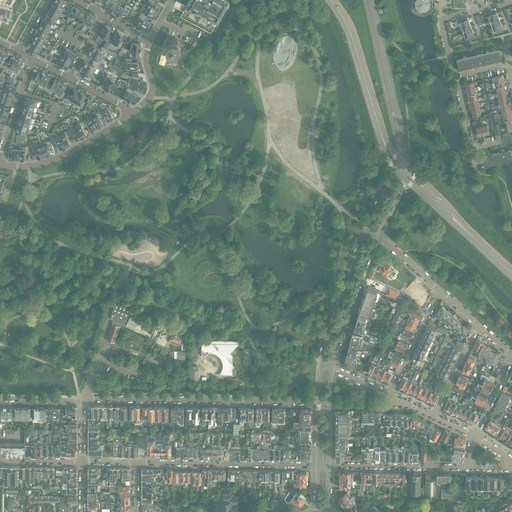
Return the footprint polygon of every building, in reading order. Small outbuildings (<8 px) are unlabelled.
[(0,0),(0,16),(2,13),(5,14),(5,15),(9,17),(11,13),(7,11),(8,9),(2,5),(4,0),(0,0)] [(67,3),(61,0),(55,0),(54,2),(64,8),(67,3)] [(114,3),(115,0),(108,0),(106,4),(111,7),(109,11),(115,14),(119,6),(114,3)] [(156,1),(154,0),(148,0),(148,1),(150,2),(147,7),(146,6),(157,13),(160,7),(154,3),(156,1)] [(228,0),(189,0),(186,6),(177,1),(174,7),(176,8),(183,12),(181,17),(211,33),(228,0)] [(432,7),(432,6),(433,5),(434,5),(434,3),(435,2),(435,1),(435,0),(412,0),(413,0),(413,1),(413,2),(414,3),(414,4),(415,5),(415,6),(416,6),(417,7),(417,8),(418,8),(419,8),(420,9),(421,9),(422,9),(423,10),(424,10),(425,10),(426,10),(426,9),(427,9),(428,9),(429,9),(430,8),(431,7),(432,7)] [(64,8),(54,2),(51,7),(61,13),(64,8)] [(115,14),(120,17),(122,13),(127,16),(131,8),(126,5),(124,9),(119,6),(115,14)] [(143,12),(142,11),(140,14),(146,18),(147,15),(154,19),(157,13),(146,6),(143,12)] [(61,13),(51,7),(48,12),(58,18),(61,13)] [(79,10),(74,7),(68,18),(73,20),(79,10)] [(79,10),(73,20),(78,23),(84,13),(84,12),(82,11),(82,12),(79,10),(80,10),(79,10)] [(487,16),(489,21),(498,18),(496,12),(496,11),(488,13),(488,16),(487,16),(487,17),(487,16)] [(58,18),(48,12),(45,17),(56,23),(58,18)] [(89,16),(84,13),(78,23),(83,26),(89,16)] [(139,18),(136,23),(142,27),(141,27),(144,28),(147,30),(151,23),(145,20),(146,18),(140,14),(138,17),(139,18)] [(89,28),(94,19),(89,16),(83,26),(84,26),(84,25),(89,28)] [(461,28),(469,24),(467,18),(459,20),(460,22),(459,23),(461,28)] [(489,21),(491,26),(500,23),(498,18),(489,21)] [(52,24),(43,19),(41,24),(51,30),(49,28),(52,24)] [(501,25),(500,23),(491,26),(494,31),(495,34),(502,32),(500,29),(503,28),(503,27),(502,24),(501,25)] [(41,24),(38,29),(37,28),(48,35),(51,30),(41,24)] [(463,33),(472,29),(469,24),(461,28),(463,33)] [(111,29),(105,25),(100,34),(106,38),(104,40),(107,42),(111,36),(108,35),(111,29)] [(36,32),(35,34),(46,39),(48,35),(37,28),(36,31),(36,32)] [(472,31),(472,29),(463,33),(465,38),(466,41),(473,39),(472,35),(474,34),(473,31),(472,31)] [(124,36),(117,32),(112,41),(118,44),(116,47),(120,49),(123,43),(120,42),(124,36)] [(35,36),(34,39),(43,44),(45,39),(45,40),(46,39),(35,34),(34,36),(35,36)] [(33,39),(31,41),(32,41),(31,43),(30,43),(41,49),(43,46),(42,45),(43,44),(34,39),(33,39)] [(168,44),(167,48),(168,51),(170,54),(174,55),(177,54),(179,53),(180,52),(180,51),(182,52),(183,49),(181,48),(180,44),(177,41),(174,40),(171,41),(168,44)] [(30,43),(29,46),(28,48),(37,54),(40,49),(41,49),(30,43)] [(140,44),(133,43),(132,53),(129,52),(128,56),(135,57),(136,54),(138,55),(140,44)] [(101,49),(95,46),(92,51),(101,56),(104,52),(106,53),(108,50),(102,47),(101,49)] [(75,54),(64,48),(61,53),(72,59),(75,54)] [(500,50),(485,54),(487,62),(493,61),(493,63),(496,62),(496,60),(502,59),(501,58),(500,50)] [(92,51),(89,57),(95,60),(93,62),(99,66),(101,63),(98,61),(101,56),(92,51)] [(72,59),(61,53),(59,58),(69,64),(69,63),(70,63),(71,62),(70,61),(72,59)] [(485,54),(471,57),(473,66),(479,64),(479,66),(482,66),(481,64),(487,62),(485,54)] [(12,71),(18,60),(12,57),(9,63),(6,61),(3,67),(6,69),(7,68),(12,71)] [(465,70),(468,69),(467,67),(473,66),(471,57),(456,60),(458,68),(458,69),(465,68),(465,70)] [(69,64),(59,58),(56,63),(66,69),(69,64)] [(133,59),(126,58),(125,62),(128,63),(127,69),(138,70),(139,63),(132,63),(133,59)] [(12,71),(12,70),(17,72),(16,74),(19,76),(22,70),(20,69),(23,62),(20,61),(21,60),(18,59),(18,60),(12,71)] [(86,62),(83,67),(92,72),(95,67),(98,69),(99,66),(93,62),(92,65),(86,62)] [(83,67),(80,73),(86,76),(84,78),(90,82),(92,78),(90,77),(92,72),(83,67)] [(39,84),(45,73),(42,71),(42,72),(39,71),(36,77),(33,76),(30,82),(33,84),(34,82),(39,84)] [(46,90),(49,84),(47,83),(50,77),(50,76),(48,75),(45,74),(45,73),(39,84),(39,85),(40,83),(45,86),(43,89),(46,90)] [(111,76),(108,74),(105,80),(108,82),(104,87),(110,91),(115,81),(110,78),(111,76)] [(139,77),(132,76),(131,79),(134,80),(133,86),(143,89),(144,82),(138,80),(139,77)] [(55,93),(61,82),(59,80),(58,81),(55,79),(52,85),(49,84),(46,90),(49,92),(50,90),(55,93)] [(55,93),(60,95),(59,97),(62,99),(66,93),(63,91),(66,85),(66,84),(64,83),(63,84),(61,82),(55,93)] [(2,89),(14,93),(16,88),(7,84),(5,90),(3,89),(2,89)] [(133,91),(127,88),(126,91),(128,92),(125,98),(134,103),(138,97),(132,94),(133,91)] [(12,99),(12,98),(13,98),(14,96),(13,96),(14,93),(2,89),(1,95),(12,99)] [(74,104),(80,93),(79,92),(80,91),(77,90),(77,91),(74,89),(71,95),(68,93),(65,99),(74,104)] [(80,93),(74,104),(82,109),(86,103),(83,101),(86,96),(80,93)] [(0,100),(10,104),(12,99),(1,95),(0,96),(0,100)] [(25,104),(36,107),(38,102),(26,98),(25,104)] [(0,111),(7,113),(9,108),(0,104),(0,111)] [(36,107),(25,104),(24,104),(25,104),(23,109),(33,112),(35,107),(36,108),(36,107)] [(99,112),(102,118),(105,116),(108,122),(114,118),(112,115),(113,114),(112,112),(111,113),(108,107),(102,110),(99,112)] [(33,112),(23,109),(21,114),(30,117),(32,112),(33,113),(33,112)] [(102,118),(99,112),(96,113),(97,116),(92,119),(91,117),(98,128),(103,125),(100,119),(102,118)] [(20,120),(31,124),(31,123),(29,123),(30,117),(21,114),(20,120)] [(82,122),(86,127),(88,126),(92,132),(98,128),(91,117),(86,120),(85,120),(82,122)] [(18,125),(29,129),(31,124),(20,120),(19,121),(18,120),(18,122),(19,122),(18,125)] [(80,124),(75,127),(82,139),(85,137),(84,136),(87,135),(83,129),(86,127),(82,122),(79,123),(80,124)] [(29,129),(18,125),(16,131),(25,134),(27,129),(29,129)] [(75,127),(70,130),(70,129),(67,131),(70,137),(73,135),(76,141),(77,141),(77,142),(79,140),(81,138),(82,139),(75,127)] [(65,134),(60,136),(66,148),(66,147),(68,146),(69,146),(71,145),(71,144),(68,138),(70,137),(67,131),(64,132),(65,134)] [(66,148),(60,136),(55,139),(54,137),(51,139),(54,145),(57,144),(60,150),(62,149),(63,150),(66,148)] [(40,143),(44,156),(44,157),(47,156),(47,155),(50,154),(49,148),(52,147),(50,141),(40,143)] [(44,156),(40,143),(31,146),(33,153),(36,152),(37,158),(44,156)] [(18,160),(19,160),(19,147),(19,149),(13,149),(13,146),(9,146),(9,153),(12,153),(12,160),(15,160),(15,161),(18,161),(18,160)] [(19,147),(19,160),(25,160),(26,153),(29,153),(29,147),(25,146),(25,147),(19,147)] [(504,151),(504,149),(501,150),(502,152),(496,153),(498,162),(511,158),(511,155),(510,150),(504,151)] [(484,165),(498,162),(496,153),(490,154),(490,152),(487,153),(488,155),(482,157),(484,165)] [(380,265),(378,267),(378,268),(388,277),(389,277),(391,274),(393,276),(396,272),(390,266),(391,266),(390,265),(389,263),(388,263),(387,263),(385,261),(381,265),(380,265)] [(410,287),(405,292),(408,295),(410,293),(416,298),(424,289),(420,285),(419,286),(418,285),(413,289),(410,287)] [(389,288),(386,295),(396,299),(399,293),(389,288)] [(366,292),(365,296),(370,298),(370,300),(374,301),(377,293),(367,289),(367,290),(366,292)] [(424,289),(416,298),(421,303),(419,305),(421,307),(426,302),(425,300),(427,298),(426,298),(429,295),(426,292),(427,291),(424,289)] [(372,309),(374,301),(370,300),(370,298),(365,296),(362,304),(367,306),(367,307),(372,309)] [(397,319),(398,317),(400,313),(401,311),(403,307),(405,304),(401,302),(391,323),(395,324),(397,319)] [(130,310),(115,304),(109,319),(124,325),(130,310)] [(371,310),(372,309),(367,307),(367,306),(362,304),(360,309),(359,312),(359,313),(372,317),(373,313),(373,312),(373,311),(372,311),(371,310)] [(441,319),(448,311),(447,312),(442,307),(435,314),(441,319)] [(409,317),(408,319),(417,324),(419,320),(408,315),(406,314),(403,312),(401,311),(400,313),(405,315),(405,316),(408,317),(408,316),(409,317)] [(408,315),(419,320),(421,316),(411,311),(408,315)] [(453,316),(448,311),(441,319),(446,323),(453,316)] [(372,317),(359,313),(357,319),(370,322),(372,317)] [(145,336),(146,335),(155,339),(159,329),(154,326),(151,334),(147,332),(150,325),(131,316),(126,327),(145,336)] [(453,316),(446,323),(451,328),(458,321),(453,316)] [(415,328),(417,324),(408,319),(407,322),(406,321),(398,317),(397,319),(399,320),(403,322),(415,328)] [(357,319),(356,324),(365,327),(366,324),(370,324),(370,322),(357,319)] [(456,333),(463,325),(458,321),(451,328),(456,333)] [(404,328),(413,332),(415,328),(403,322),(402,324),(404,325),(404,324),(405,325),(404,328)] [(120,326),(112,324),(107,340),(115,342),(120,326)] [(356,324),(354,330),(366,333),(367,330),(368,330),(368,328),(365,327),(356,324)] [(463,325),(456,333),(461,338),(468,330),(463,326),(463,325)] [(427,327),(425,332),(434,336),(437,331),(427,327)] [(400,333),(411,338),(413,333),(402,328),(401,330),(402,330),(400,333)] [(173,331),(172,332),(169,340),(180,344),(181,344),(181,351),(178,351),(174,351),(174,359),(177,359),(177,360),(185,360),(185,351),(182,351),(183,341),(182,340),(184,336),(173,331)] [(353,335),(351,339),(364,342),(364,339),(371,341),(371,340),(372,341),(374,340),(375,337),(370,335),(369,336),(353,332),(353,334),(353,335)] [(422,337),(432,341),(434,336),(425,332),(422,337)] [(397,337),(408,342),(411,338),(400,333),(399,336),(398,335),(397,337)] [(420,341),(429,346),(432,341),(422,337),(420,341)] [(388,340),(406,348),(408,344),(398,339),(397,342),(389,338),(388,340)] [(363,345),(364,342),(351,339),(350,342),(350,345),(366,349),(367,346),(363,345)] [(394,348),(403,353),(406,348),(388,340),(387,342),(395,346),(394,348)] [(483,342),(477,340),(471,350),(475,352),(476,349),(479,350),(482,343),(483,342)] [(239,341),(209,341),(209,344),(202,344),(201,357),(202,357),(202,352),(208,352),(208,353),(211,353),(212,353),(214,354),(216,355),(218,356),(219,357),(220,358),(221,360),(222,362),(222,364),(223,364),(223,366),(222,367),(222,369),(221,371),(220,373),(219,374),(219,375),(232,375),(232,369),(234,367),(232,365),(233,356),(229,352),(231,351),(232,351),(233,350),(233,349),(237,344),(241,345),(241,344),(239,344),(239,341)] [(418,346),(427,351),(429,346),(420,341),(418,346)] [(482,343),(479,350),(478,352),(481,353),(478,358),(480,359),(486,346),(484,345),(485,344),(482,343)] [(452,345),(449,350),(459,354),(461,349),(452,345)] [(348,349),(347,353),(359,356),(361,350),(349,346),(348,349)] [(415,351),(425,356),(427,351),(418,346),(415,351)] [(480,359),(479,361),(481,362),(484,355),(487,357),(490,349),(491,348),(490,348),(490,347),(489,346),(488,347),(486,346),(480,359)] [(382,350),(389,354),(400,359),(403,354),(395,350),(393,353),(383,348),(382,350)] [(492,350),(490,349),(487,357),(485,360),(488,361),(486,365),(485,368),(487,368),(494,353),(493,352),(491,351),(492,350)] [(456,359),(459,354),(449,350),(447,354),(456,359)] [(413,356),(422,361),(425,356),(415,351),(413,356)] [(346,358),(346,359),(345,361),(355,366),(359,367),(360,362),(360,361),(358,360),(359,356),(347,353),(346,358)] [(495,364),(498,358),(499,355),(499,354),(497,354),(494,353),(487,368),(486,370),(487,371),(488,369),(489,369),(492,363),(495,364)] [(398,363),(400,359),(389,354),(388,356),(391,357),(390,360),(398,363)] [(444,359),(454,364),(456,359),(447,354),(444,359)] [(422,361),(413,356),(411,361),(413,362),(411,366),(420,370),(424,361),(422,361)] [(468,357),(466,362),(475,366),(476,367),(479,362),(474,360),(468,357)] [(500,359),(498,358),(495,364),(493,368),(495,369),(495,370),(495,371),(496,371),(497,371),(498,371),(499,371),(503,361),(503,360),(502,360),(501,359),(501,360),(500,359)] [(442,364),(451,369),(454,364),(444,359),(442,364)] [(372,374),(377,363),(372,361),(370,366),(367,372),(372,374)] [(475,366),(466,362),(463,367),(471,371),(477,374),(479,369),(478,368),(476,371),(473,369),(475,366)] [(377,363),(372,374),(378,377),(383,366),(377,363)] [(442,364),(440,369),(449,374),(451,369),(442,364)] [(196,371),(196,366),(192,366),(191,371),(190,371),(190,381),(199,381),(199,371),(196,371)] [(383,379),(388,369),(383,366),(378,377),(383,379)] [(469,373),(471,371),(463,367),(461,372),(471,377),(472,375),(469,373)] [(394,372),(388,369),(383,379),(388,382),(390,381),(394,372)] [(447,379),(449,374),(440,369),(436,378),(442,381),(444,377),(447,379)] [(485,379),(483,382),(491,386),(494,380),(495,378),(480,371),(479,373),(482,375),(481,377),(485,379)] [(460,375),(459,375),(457,379),(467,384),(470,378),(460,374),(460,375)] [(399,387),(404,389),(408,380),(406,380),(407,378),(403,376),(399,385),(399,387)] [(416,376),(413,383),(409,392),(414,394),(418,385),(415,384),(416,382),(418,377),(416,376)] [(409,392),(413,383),(411,382),(412,380),(409,379),(408,380),(404,389),(409,392)] [(467,384),(457,379),(455,383),(456,383),(455,385),(464,390),(467,384)] [(421,380),(418,385),(414,394),(419,396),(423,388),(420,386),(423,381),(421,380)] [(426,382),(423,388),(419,396),(424,398),(429,388),(426,387),(427,385),(428,383),(426,382)] [(474,385),(489,392),(491,386),(483,382),(482,385),(476,382),(474,385)] [(478,392),(477,395),(485,399),(488,393),(476,387),(475,391),(478,392)] [(424,399),(429,401),(434,391),(429,388),(424,398),(424,399)] [(433,403),(435,402),(440,393),(434,391),(429,401),(433,403)] [(502,392),(500,397),(511,403),(511,400),(509,399),(511,396),(502,392)] [(452,399),(449,397),(444,407),(445,409),(449,411),(454,400),(456,396),(454,395),(452,399)] [(467,398),(459,415),(464,418),(469,407),(466,406),(470,399),(471,399),(472,397),(468,395),(467,398)] [(483,405),(485,399),(477,395),(476,398),(472,396),(472,397),(471,399),(483,405)] [(459,402),(454,413),(459,415),(467,398),(466,397),(462,404),(459,402)] [(511,403),(500,397),(497,402),(506,406),(507,403),(511,405),(511,403)] [(454,400),(449,411),(454,413),(459,402),(454,400)] [(469,407),(464,418),(469,420),(474,409),(471,408),(472,406),(471,406),(474,402),(472,401),(469,407)] [(497,402),(495,407),(500,410),(503,411),(506,413),(509,414),(510,412),(505,409),(506,406),(497,402)] [(72,419),(76,419),(76,406),(72,406),(72,408),(65,408),(65,409),(63,409),(63,412),(65,412),(65,415),(72,415),(72,419)] [(0,418),(6,419),(6,420),(11,420),(11,419),(12,415),(12,407),(7,407),(1,407),(0,414),(0,413),(0,418)] [(13,415),(12,415),(11,419),(20,419),(20,408),(16,408),(16,407),(13,407),(13,415)] [(26,408),(20,408),(20,419),(31,419),(31,408),(26,408)] [(229,408),(225,408),(225,419),(230,419),(230,418),(236,418),(236,408),(232,408),(229,408)] [(479,412),(474,409),(469,420),(473,422),(474,422),(475,422),(479,412)] [(499,423),(506,413),(503,411),(499,417),(491,431),(493,433),(493,434),(494,434),(495,434),(496,435),(502,425),(499,423)] [(411,425),(418,428),(421,421),(417,419),(412,417),(411,416),(411,425)] [(488,430),(491,431),(499,417),(498,416),(495,421),(491,418),(487,426),(486,426),(486,427),(485,428),(486,429),(487,430),(488,430)] [(301,426),(311,426),(311,417),(300,417),(300,421),(294,421),(294,425),(300,425),(300,424),(301,424),(301,426)] [(421,421),(418,428),(426,432),(430,425),(426,423),(421,421)] [(429,436),(431,437),(435,428),(430,425),(426,432),(426,434),(425,436),(424,436),(428,438),(429,436)] [(500,437),(502,439),(509,429),(504,425),(498,435),(498,436),(499,437),(500,437)] [(296,432),(296,434),(311,435),(311,427),(299,426),(299,429),(297,429),(297,432),(296,432)] [(435,428),(431,437),(430,439),(436,442),(441,431),(439,429),(438,429),(438,428),(437,427),(436,428),(435,428)] [(446,440),(451,432),(445,429),(440,439),(444,440),(444,439),(446,440)] [(508,441),(511,435),(511,430),(509,429),(502,439),(505,440),(505,441),(506,442),(507,442),(508,441)] [(173,439),(173,436),(175,436),(175,432),(169,432),(169,434),(147,434),(147,452),(153,452),(154,452),(165,452),(165,455),(171,455),(172,442),(170,442),(170,439),(173,439)] [(271,459),(271,448),(271,443),(266,443),(266,434),(260,434),(260,459),(271,459)] [(299,442),(311,443),(311,435),(296,434),(296,437),(287,436),(287,442),(296,442),(296,440),(299,440),(299,442)] [(452,445),(465,447),(466,440),(465,439),(458,436),(458,437),(455,437),(455,440),(453,440),(452,445)] [(0,443),(0,454),(24,455),(24,443),(0,443)] [(454,449),(453,452),(464,454),(465,448),(451,446),(451,445),(447,444),(447,448),(450,448),(450,449),(454,449)] [(59,451),(59,456),(75,456),(76,455),(76,446),(64,446),(64,451),(59,451)] [(347,456),(347,450),(336,450),(335,460),(350,460),(350,456),(347,456)] [(298,459),(311,459),(311,452),(309,452),(309,451),(304,451),(304,452),(298,452),(298,459)] [(452,460),(462,462),(463,461),(463,459),(463,458),(463,457),(464,457),(464,454),(453,452),(452,452),(452,455),(451,455),(450,456),(452,456),(453,456),(452,460)] [(18,484),(18,467),(12,467),(9,467),(2,467),(2,478),(2,484),(18,484)] [(120,485),(129,485),(130,469),(120,468),(120,477),(120,485)] [(167,480),(173,480),(173,472),(173,469),(167,469),(167,474),(164,474),(164,475),(163,475),(162,481),(165,481),(165,478),(167,478),(167,480)] [(292,480),(294,480),(307,480),(307,479),(307,477),(307,476),(307,473),(304,473),(302,473),(297,473),(297,471),(287,471),(287,473),(292,473),(292,480)] [(339,480),(339,481),(353,481),(353,472),(342,472),(342,474),(339,474),(340,477),(339,477),(339,478),(339,479),(339,480)] [(405,473),(400,473),(400,486),(408,486),(408,483),(405,483),(406,483),(407,482),(407,481),(406,480),(405,480),(405,473)] [(421,475),(418,475),(418,473),(413,473),(413,475),(411,475),(411,477),(410,477),(410,478),(411,478),(410,481),(410,485),(410,488),(410,489),(410,492),(410,493),(410,497),(411,497),(411,499),(420,500),(420,495),(420,485),(421,485),(420,485),(420,482),(421,482),(421,481),(420,481),(420,478),(421,478),(421,477),(421,475)] [(436,500),(436,474),(425,473),(425,492),(423,492),(423,495),(420,495),(420,500),(432,500),(432,502),(436,502),(436,500)] [(442,499),(449,499),(450,499),(451,474),(436,474),(436,500),(442,499)] [(499,477),(497,477),(497,490),(496,497),(500,494),(500,488),(503,488),(503,485),(505,485),(505,480),(503,480),(503,478),(502,477),(500,477),(499,477)] [(300,494),(297,492),(297,489),(291,489),(285,497),(285,498),(285,499),(285,500),(285,501),(286,501),(286,502),(287,502),(288,502),(289,502),(290,502),(291,501),(300,507),(301,506),(303,504),(302,503),(303,503),(306,498),(302,496),(303,496),(300,494)] [(339,502),(341,505),(352,497),(348,491),(346,493),(344,490),(339,494),(341,496),(339,498),(340,499),(339,501),(339,502)] [(88,502),(97,502),(97,492),(88,492),(88,493),(88,496),(88,498),(88,501),(88,502)] [(215,503),(214,511),(238,511),(238,503),(237,503),(237,500),(238,500),(238,495),(236,495),(236,494),(232,494),(232,493),(222,493),(222,499),(220,499),(220,503),(215,503)] [(352,497),(341,505),(343,507),(344,507),(345,507),(346,509),(350,506),(350,507),(353,504),(355,502),(352,497)] [(506,502),(502,505),(507,511),(511,511),(511,505),(511,504),(511,503),(510,503),(510,502),(507,504),(506,502)] [(67,511),(67,503),(59,503),(58,511),(67,511)]
